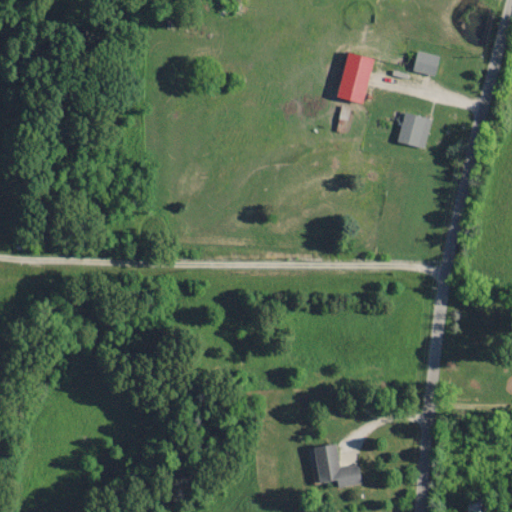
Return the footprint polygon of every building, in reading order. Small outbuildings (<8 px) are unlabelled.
[(435,56),(414,51),(409,71),(431,76),(435,56)] [(333,132),(342,134),(348,108),(339,106),(333,132)] [(427,119),(400,113),(394,143),(420,149),(427,119)] [(314,483),(333,481),(334,488),(358,485),(356,466),(335,468),(333,446),(310,448),(314,483)] [(487,511),(487,501),(465,501),(465,511),(487,511)]
